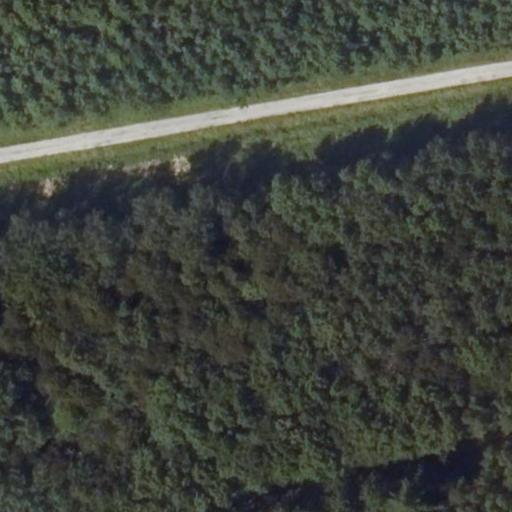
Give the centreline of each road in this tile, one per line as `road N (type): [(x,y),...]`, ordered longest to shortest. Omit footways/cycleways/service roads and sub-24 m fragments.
road 1 (track): [(0,158),(511,72)]
road 2 (track): [(511,450),(282,511)]
